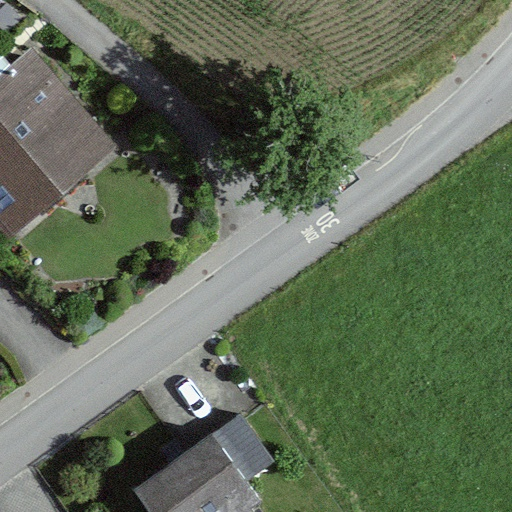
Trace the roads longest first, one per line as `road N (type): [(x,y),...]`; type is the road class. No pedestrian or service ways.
road 1 (residential): [(290,253),(0,471)]
road 2 (unclassified): [(49,0),(168,96),(290,253)]
road 3 (residential): [(511,90),(290,253)]
